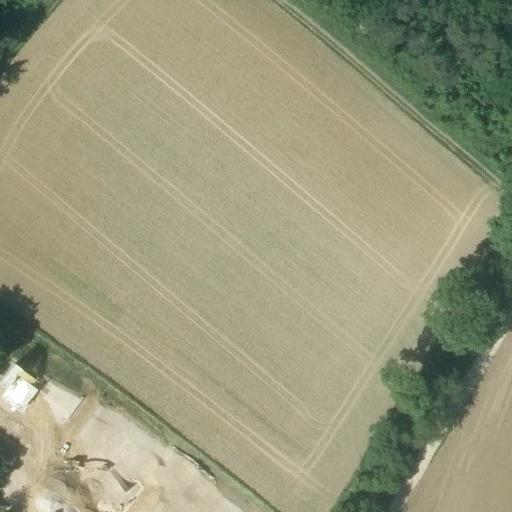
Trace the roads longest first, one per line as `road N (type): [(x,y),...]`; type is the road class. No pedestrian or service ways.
road 1 (track): [(268,511),(84,367),(0,316)]
road 2 (track): [(511,201),(283,0)]
road 3 (track): [(391,511),(511,309)]
